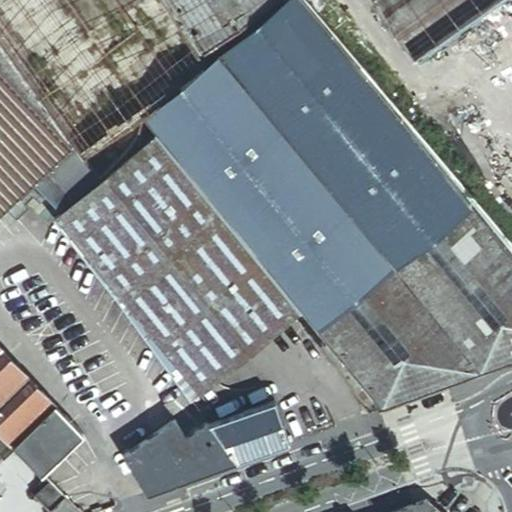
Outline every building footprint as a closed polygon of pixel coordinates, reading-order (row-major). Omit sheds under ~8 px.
[(120,0),(0,0),(0,38),(76,144),(84,155),(182,89),(120,0)] [(120,0),(182,89),(211,70),(164,0),(120,0)] [(248,48),(315,6),(309,0),(164,0),(211,70),(248,48)] [(370,0),(410,56),(489,0),(370,0)] [(337,33),(315,6),(248,48),(267,78),(320,43),(337,33)] [(353,51),(337,33),(320,43),(333,64),(353,51)] [(0,38),(0,212),(8,205),(20,194),(35,181),(76,144),(0,38)] [(511,363),(511,241),(353,51),(333,64),(320,43),(267,78),(248,48),(211,70),(182,89),(84,155),(103,180),(127,160),(141,137),(146,118),(159,135),(270,272),(301,311),(369,395),(390,378),(407,399),(381,410),(381,411),(511,363)] [(270,272),(159,135),(127,160),(103,180),(63,212),(56,218),(124,301),(163,355),(270,272)] [(63,212),(103,180),(84,155),(76,144),(35,181),(63,212)] [(20,194),(8,205),(18,216),(30,205),(20,194)] [(301,311),(270,272),(163,355),(193,397),(252,350),(301,311)] [(0,428),(15,445),(56,406),(0,346),(0,428)] [(390,378),(369,395),(381,410),(407,399),(390,378)] [(212,423),(233,452),(239,462),(293,443),(292,441),(290,434),(276,399),(212,423)] [(56,406),(15,445),(43,474),(84,435),(56,406)] [(221,457),(233,452),(212,423),(209,419),(190,433),(178,418),(129,453),(149,496),(228,467),(221,457)] [(239,462),(233,452),(221,457),(228,467),(240,463),(239,462)] [(51,511),(78,511),(50,481),(36,494),(51,511)] [(393,511),(440,511),(427,500),(393,511)]
